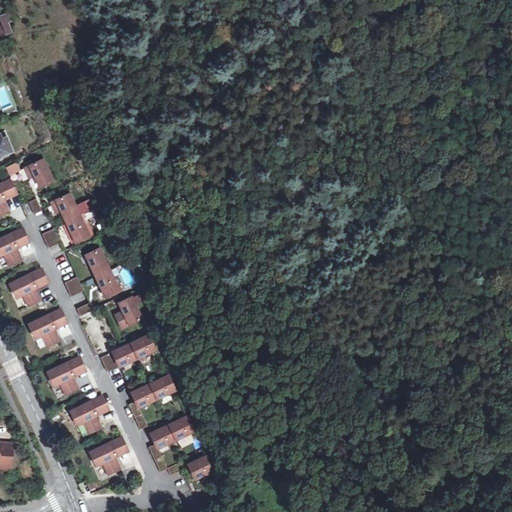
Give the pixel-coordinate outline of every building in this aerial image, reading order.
[(0,39),(15,31),(14,27),(18,26),(15,19),(11,20),(9,14),(1,17),(6,29),(0,31),(0,39)] [(4,135),(0,136),(0,155),(11,152),(4,135)] [(30,178),(35,176),(40,187),(53,181),(43,159),(25,168),(30,178)] [(8,176),(20,171),(17,162),(5,166),(8,176)] [(7,196),(16,192),(10,180),(0,184),(0,215),(10,211),(4,198),(1,193),(5,192),(7,196)] [(73,237),(76,243),(90,237),(87,230),(70,194),(56,200),(52,203),(56,213),(61,211),(73,237)] [(29,202),(35,214),(42,211),(36,199),(29,202)] [(35,214),(29,202),(21,206),(28,218),(35,214)] [(19,245),(28,241),(23,229),(0,238),(0,256),(5,254),(10,265),(22,260),(16,247),(14,242),(17,240),(19,245)] [(42,234),(49,248),(61,243),(55,229),(42,234)] [(103,292),(106,298),(120,292),(117,285),(100,249),(86,255),(103,292)] [(38,286),(47,281),(41,269),(10,284),(17,298),(23,294),(29,306),(41,300),(35,287),(33,282),(36,281),(38,286)] [(65,283),(71,297),(83,291),(77,277),(65,283)] [(133,296),(119,303),(123,312),(129,325),(143,318),(133,296)] [(77,309),(80,316),(93,310),(90,303),(89,303),(77,309)] [(57,326),(66,322),(60,310),(29,324),(36,338),(42,335),(48,346),(60,341),(54,328),(52,323),(55,321),(57,326)] [(129,325),(123,312),(115,316),(121,329),(129,325)] [(150,334),(101,358),(107,372),(157,349),(150,334)] [(41,337),(35,339),(39,350),(45,347),(41,337)] [(76,374),(85,370),(79,357),(48,372),(54,386),(61,383),(66,394),(78,389),(73,376),(70,371),(74,369),(76,374)] [(150,384),(132,393),(136,401),(138,407),(139,407),(157,399),(176,390),(169,375),(150,384)] [(99,413),(108,409),(102,396),(71,411),(77,425),(84,422),(90,433),(102,428),(96,415),(93,410),(97,408),(99,413)] [(138,407),(136,401),(129,405),(140,429),(147,426),(148,426),(139,407),(138,407)] [(169,425),(151,433),(155,444),(157,448),(158,448),(176,439),(195,431),(188,416),(169,425)] [(118,454),(127,450),(121,438),(90,452),(97,466),(103,463),(109,474),(121,469),(115,456),(113,451),(116,449),(118,454)] [(0,469),(11,470),(13,444),(0,442),(0,469)] [(157,448),(155,444),(149,447),(160,472),(168,469),(158,448),(157,448)] [(207,456),(188,464),(195,479),(214,470),(207,456)] [(168,469),(171,476),(183,470),(180,463),(168,469)] [(78,484),(83,494),(91,490),(87,480),(78,484)]
